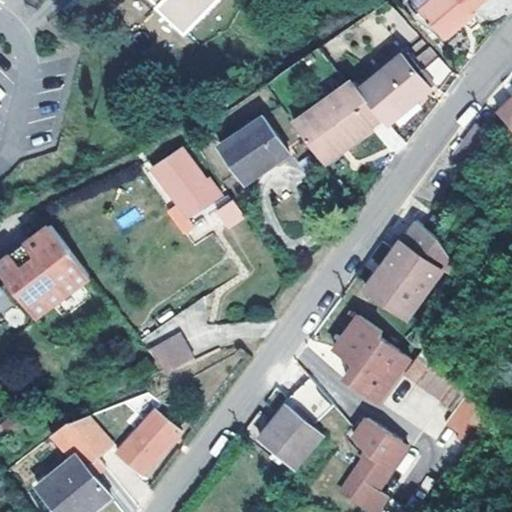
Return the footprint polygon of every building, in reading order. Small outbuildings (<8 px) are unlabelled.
[(152,0),(176,25),(203,0),(152,0)] [(459,0),(433,0),(422,11),(445,38),(473,15),(470,11),(459,0)] [(459,0),(470,11),(482,0),(459,0)] [(452,71),(440,58),(418,76),(401,56),(360,91),(384,118),(390,125),(429,91),(452,71)] [(377,129),(375,126),(384,118),(360,91),(352,82),(298,131),(329,170),(377,129)] [(511,103),(498,116),(511,132),(511,103)] [(264,119),(221,148),(246,187),(277,167),(285,161),(290,158),(264,119)] [(484,143),(475,132),(451,150),(459,162),(484,143)] [(191,218),(223,196),(215,185),(210,188),(185,150),(157,168),(191,218)] [(285,161),(277,167),(280,170),(288,164),(285,161)] [(229,227),(246,216),(233,197),(217,209),(228,224),(229,227)] [(459,237),(436,219),(427,231),(440,242),(449,249),(459,237)] [(91,278),(52,225),(41,233),(45,238),(6,267),(40,315),(91,278)] [(404,325),(454,264),(440,242),(427,231),(420,225),(365,295),(404,325)] [(2,263),(6,267),(45,238),(41,233),(2,263)] [(381,338),(357,321),(333,353),(353,369),(343,383),(376,409),(408,366),(377,343),(381,338)] [(168,380),(194,367),(201,364),(187,346),(158,367),(159,368),(168,380)] [(404,375),(447,408),(464,387),(421,353),(404,375)] [(310,422),(329,399),(307,381),(288,404),(310,422)] [(443,426),(465,443),(488,413),(466,396),(443,426)] [(324,438),(289,407),(260,441),(294,473),(324,438)] [(159,414),(117,454),(141,479),(183,438),(159,414)] [(380,511),(390,497),(382,491),(412,447),(365,415),(348,440),(364,451),(337,491),(368,511),(380,511)] [(104,466),(99,460),(115,448),(91,416),(57,442),(73,462),(39,488),(56,511),(97,511),(113,500),(92,475),(104,466)]
